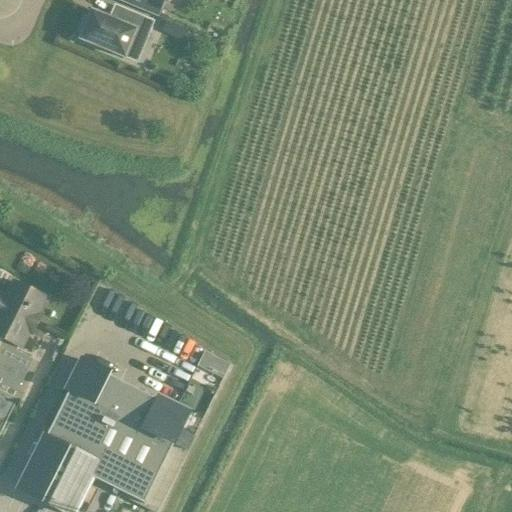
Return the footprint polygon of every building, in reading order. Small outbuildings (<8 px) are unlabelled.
[(115,0),(115,1),(157,18),(164,1),(168,2),(168,0),(115,0)] [(89,19),(85,18),(79,32),(83,33),(80,40),(124,58),(135,32),(147,37),(153,23),(121,10),(116,23),(92,12),(89,19)] [(0,338),(2,339),(16,347),(20,348),(27,333),(30,335),(40,315),(37,314),(44,299),(12,283),(4,298),(0,295),(0,338)] [(0,432),(16,401),(13,399),(19,386),(32,360),(14,351),(16,347),(2,339),(0,343),(0,432)] [(198,367),(223,380),(230,366),(205,353),(198,367)] [(44,437),(43,437),(16,490),(59,511),(74,511),(91,479),(142,504),(187,414),(156,399),(156,400),(106,375),(107,374),(81,361),(66,391),(67,392),(44,437)]
